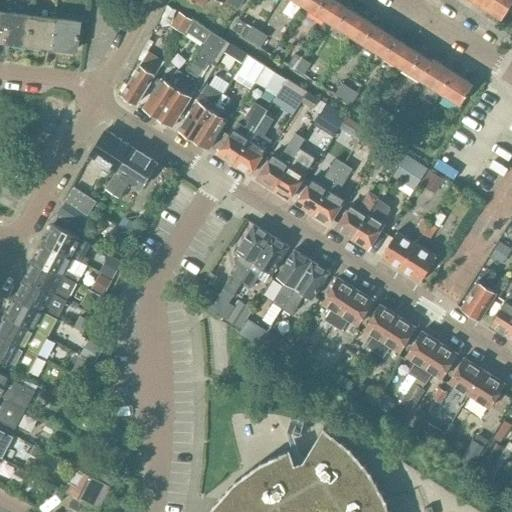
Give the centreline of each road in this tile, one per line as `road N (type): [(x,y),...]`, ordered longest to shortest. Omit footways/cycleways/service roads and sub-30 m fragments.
road 1 (residential): [(220,177),(152,281),(158,466),(151,511)]
road 2 (residential): [(220,177),(511,362)]
road 3 (residential): [(18,239),(95,100)]
road 4 (residential): [(95,100),(220,177)]
road 5 (residential): [(511,70),(402,0)]
